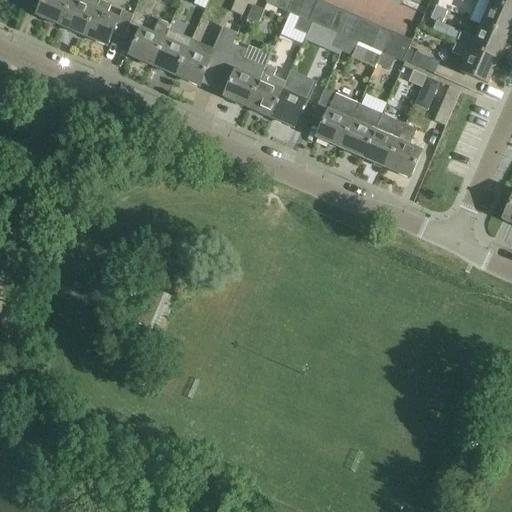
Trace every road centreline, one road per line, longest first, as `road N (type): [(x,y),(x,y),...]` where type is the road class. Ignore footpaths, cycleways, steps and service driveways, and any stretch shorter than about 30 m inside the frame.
road 1 (unclassified): [(453,240),(0,48)]
road 2 (residential): [(453,240),(511,113)]
